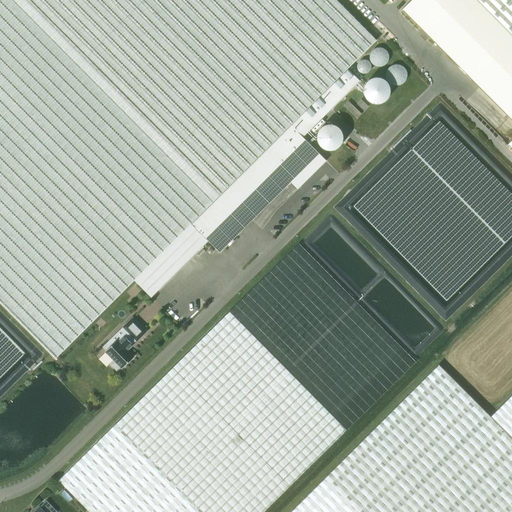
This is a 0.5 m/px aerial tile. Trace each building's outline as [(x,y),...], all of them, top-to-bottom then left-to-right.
[(0,0),(0,301),(56,358),(134,281),(191,224),(347,69),(376,40),(336,0),(0,0)] [(511,139),(507,145),(511,149),(511,36),(476,0),(411,0),(401,10),(424,32),(421,36),(425,40),(428,37),(471,80),(511,121),(511,139)] [(511,0),(476,0),(511,36),(511,0)] [(191,224),(208,241),(220,252),(290,182),(297,189),(326,161),(303,137),(359,82),(347,69),(191,224)] [(367,106),(361,100),(357,104),(363,110),(367,106)] [(361,113),(348,101),(344,105),(357,117),(361,113)] [(151,298),(193,256),(208,241),(191,224),(134,281),(151,298)] [(59,481),(89,511),(263,511),(347,430),(229,311),(59,481)] [(137,341),(147,331),(133,317),(130,319),(123,327),(129,333),(125,336),(124,336),(119,341),(117,340),(112,344),(109,341),(103,347),(106,350),(105,351),(114,360),(110,364),(116,370),(120,367),(122,369),(134,357),(127,349),(130,346),(131,347),(133,345),(132,344),(136,340),(137,341)] [(395,511),(490,417),(439,365),(291,511),(395,511)] [(511,511),(511,395),(491,416),(490,417),(395,511),(511,511)]
